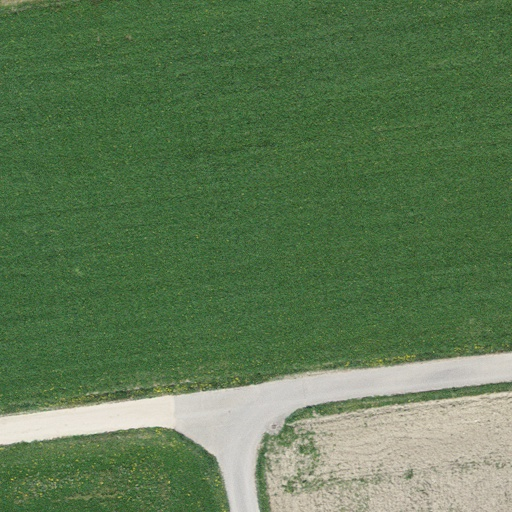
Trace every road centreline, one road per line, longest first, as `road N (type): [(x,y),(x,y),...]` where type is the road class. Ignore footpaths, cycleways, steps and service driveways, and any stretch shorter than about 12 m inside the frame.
road 1 (track): [(511,378),(227,416)]
road 2 (track): [(227,416),(0,441)]
